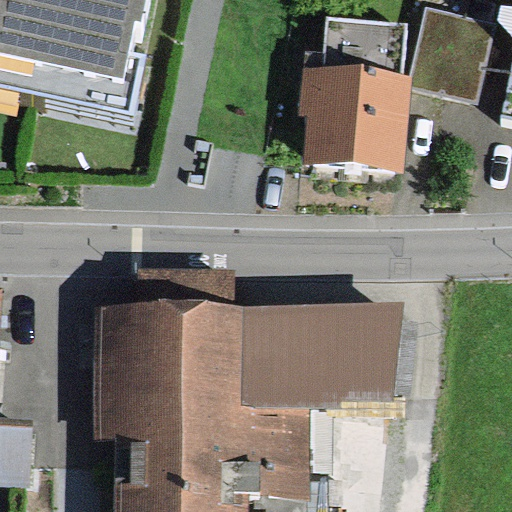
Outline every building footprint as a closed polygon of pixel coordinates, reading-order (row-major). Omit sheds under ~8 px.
[(155,0),(0,0),(0,100),(133,128),(144,74),(130,72),(137,41),(146,43),(155,0)] [(483,42),(423,32),(414,86),(474,96),(483,42)] [(511,41),(493,131),(511,134),(511,41)] [(402,88),(310,84),(307,170),(399,173),(402,88)] [(138,303),(98,302),(95,437),(115,438),(116,511),(309,511),(312,409),(395,409),(405,303),(233,302),(235,268),(139,272),(138,303)] [(0,342),(3,299),(0,298),(0,485),(31,487),(34,429),(0,426),(0,342)]
